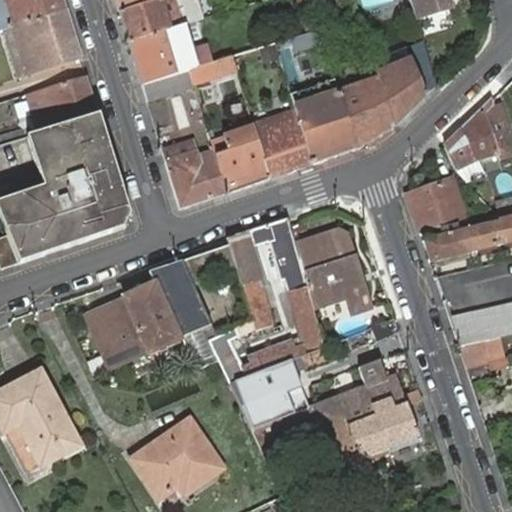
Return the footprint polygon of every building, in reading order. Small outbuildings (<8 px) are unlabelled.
[(68,14),(63,0),(0,0),(0,31),(1,34),(68,14)] [(158,0),(115,0),(120,12),(158,0)] [(168,30),(184,25),(182,16),(176,0),(158,0),(120,12),(129,42),(168,30)] [(309,0),(297,0),(308,34),(319,31),(309,0)] [(350,5),(348,0),(315,0),(320,14),(350,5)] [(409,0),(416,19),(450,9),(446,0),(409,0)] [(83,61),(68,14),(1,34),(4,42),(16,81),(83,61)] [(142,85),(190,71),(201,67),(198,56),(188,59),(180,35),(187,33),(184,25),(168,30),(129,42),(142,85)] [(308,34),(276,44),(280,58),(323,45),(319,31),(308,34)] [(393,128),(426,96),(411,61),(407,51),(374,65),(377,75),(379,80),(393,128)] [(190,71),(194,85),(237,72),(233,58),(201,67),(190,71)] [(377,75),(374,65),(374,63),(333,77),(334,81),(338,94),(379,80),(377,75)] [(147,102),(195,87),(194,85),(190,71),(142,85),(147,102)] [(52,126),(98,112),(88,77),(42,91),(52,126)] [(356,150),(393,128),(379,80),(338,94),(356,150)] [(295,108),(312,165),(356,150),(338,94),(334,81),(291,95),(295,108)] [(42,91),(28,95),(38,130),(52,126),(42,91)] [(259,143),(270,179),(312,165),(295,108),(291,95),(279,99),(285,117),(289,115),(293,126),(268,134),(265,123),(254,127),(259,143)] [(491,103),(481,112),(495,152),(504,149),(506,148),(491,103)] [(481,112),(444,149),(455,171),(474,161),(496,153),(497,155),(506,153),(504,149),(495,152),(481,112)] [(0,219),(7,236),(19,264),(43,256),(64,249),(123,229),(129,215),(114,164),(107,142),(99,115),(27,138),(36,166),(43,188),(22,195),(0,202),(0,219)] [(285,117),(265,123),(268,134),(293,126),(289,115),(285,117)] [(227,193),(270,179),(259,143),(254,129),(224,139),(211,143),(215,153),(227,193)] [(162,150),(165,162),(199,153),(195,140),(162,150)] [(179,210),(227,193),(215,153),(200,158),(199,153),(165,162),(179,210)] [(479,162),(458,170),(464,184),(484,175),(479,162)] [(502,196),(511,193),(511,176),(511,173),(496,177),(502,196)] [(408,196),(420,234),(443,229),(456,226),(466,224),(452,181),(408,196)] [(224,238),(227,246),(236,269),(254,321),(209,341),(219,363),(229,385),(290,362),(310,354),(322,349),(311,309),(294,245),(289,225),(287,218),(264,226),(283,281),(287,279),(307,344),(299,347),(296,340),(251,358),(253,365),(244,369),(232,343),(242,339),(241,334),(257,328),(259,332),(277,324),(263,288),(271,285),(251,230),(224,238)] [(511,220),(495,224),(500,246),(511,243),(511,220)] [(456,226),(443,229),(445,236),(449,258),(500,246),(495,224),(458,232),(456,226)] [(264,226),(251,230),(271,285),(283,281),(264,226)] [(338,231),(310,240),(294,245),(311,309),(344,299),(350,316),(368,309),(346,236),(338,231)] [(0,270),(19,264),(7,236),(0,239),(0,270)] [(423,241),(429,262),(449,258),(445,236),(423,241)] [(180,341),(204,330),(212,326),(195,289),(236,269),(227,246),(149,274),(154,285),(180,341)] [(109,372),(180,341),(154,285),(85,317),(109,372)] [(511,304),(451,318),(458,348),(497,339),(511,335),(511,304)] [(204,330),(180,341),(194,374),(219,363),(209,341),(204,330)] [(497,339),(458,348),(464,367),(501,358),(497,339)] [(310,354),(290,362),(294,373),(314,366),(310,354)] [(368,386),(389,378),(381,360),(361,367),(368,386)] [(294,373),(290,362),(229,385),(270,470),(288,464),(279,442),(297,435),(299,442),(319,436),(332,470),(418,437),(395,376),(389,378),(368,386),(309,410),(294,373)] [(0,392),(0,425),(3,432),(18,424),(37,461),(75,441),(39,371),(0,392)] [(192,375),(144,395),(152,411),(200,391),(192,375)] [(18,424),(3,432),(22,469),(37,461),(18,424)] [(163,457),(142,468),(160,502),(181,492),(185,501),(227,479),(200,427),(158,448),(163,457)] [(138,458),(142,468),(163,457),(158,448),(138,458)] [(404,511),(398,493),(384,498),(388,511),(404,511)]
